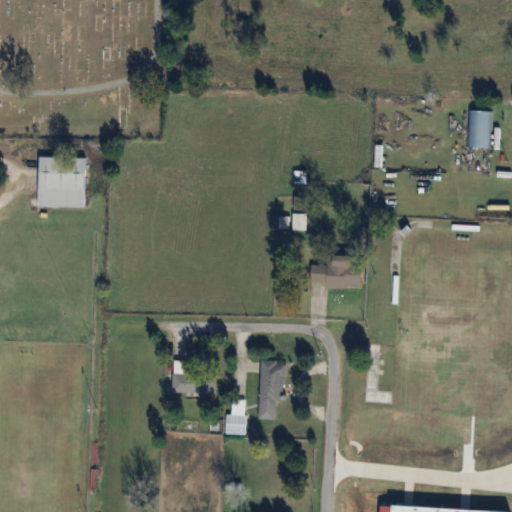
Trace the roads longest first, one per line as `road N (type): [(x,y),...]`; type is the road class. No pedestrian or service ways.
road 1 (residential): [(327,511),(334,365),(331,342),(319,331)]
road 2 (residential): [(319,331),(167,326)]
